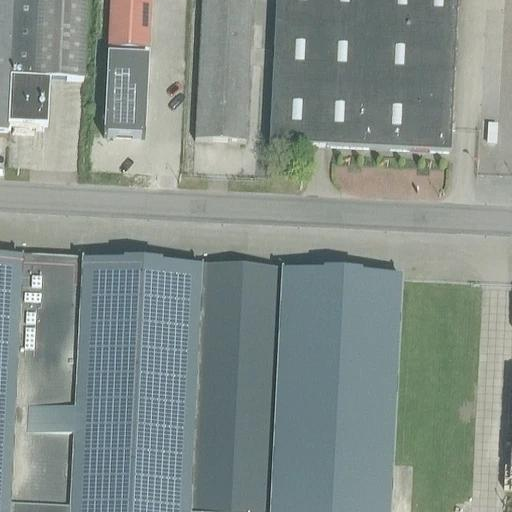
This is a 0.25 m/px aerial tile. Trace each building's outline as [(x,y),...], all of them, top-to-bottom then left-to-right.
[(0,0),(0,134),(6,135),(7,135),(7,126),(31,127),(47,128),(49,81),(82,82),(85,0),(0,0)] [(109,0),(107,50),(148,52),(149,0),(109,0)] [(244,145),(251,1),(230,0),(200,0),(194,143),(244,145)] [(449,155),(456,0),(274,0),(268,146),(449,155)] [(106,58),(104,98),(145,100),(147,60),(106,58)] [(104,98),(102,139),(143,141),(145,100),(104,98)] [(0,511),(389,511),(401,281),(281,275),(281,282),(202,278),(202,271),(81,265),(81,272),(22,270),(22,262),(0,260),(0,511)]
